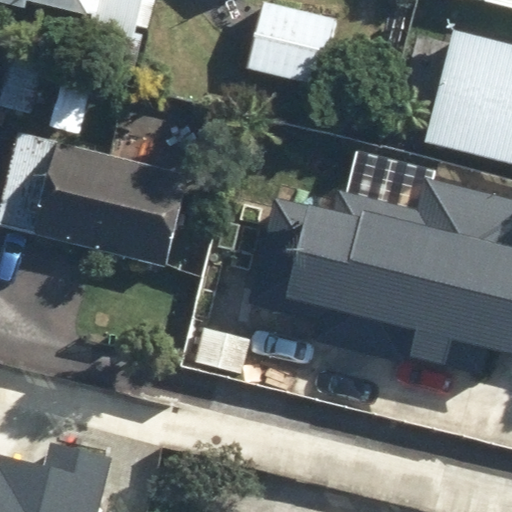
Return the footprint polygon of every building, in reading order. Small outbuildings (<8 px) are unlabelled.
[(145,0),(0,0),(0,2),(135,39),(145,0)] [(353,20),(274,0),(271,0),(253,75),(335,96),(353,20)] [(511,0),(475,0),(511,9),(511,0)] [(511,40),(457,27),(429,145),(511,164),(511,40)] [(120,131),(113,163),(18,142),(0,223),(0,225),(177,266),(196,182),(148,171),(155,139),(120,131)] [(342,207),(278,197),(262,304),(327,314),(323,340),(463,362),(466,344),(511,351),(511,194),(433,182),(428,214),(342,201),(342,207)] [(51,477),(0,465),(0,511),(120,511),(132,459),(59,443),(51,477)]
